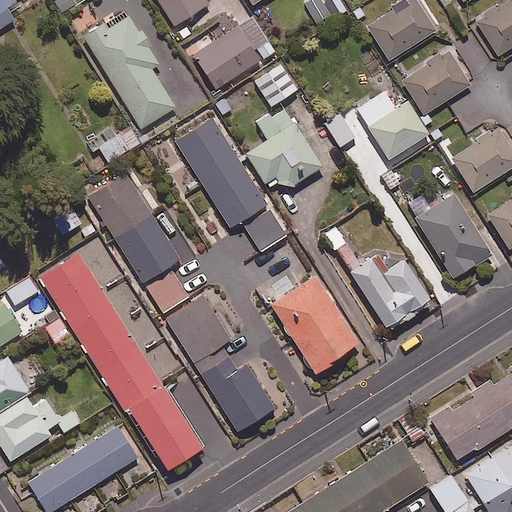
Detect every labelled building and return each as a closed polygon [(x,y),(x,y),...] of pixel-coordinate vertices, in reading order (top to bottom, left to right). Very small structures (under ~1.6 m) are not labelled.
[(0,0),(0,25),(14,17),(9,9),(18,4),(15,0),(0,0)] [(75,2),(73,0),(54,0),(61,11),(75,2)] [(158,0),(173,23),(207,2),(205,0),(158,0)] [(346,9),(340,0),(324,0),(334,16),(346,9)] [(407,0),(394,9),(387,0),(379,0),(368,8),(375,19),(366,25),(389,59),(436,28),(417,0),(407,0)] [(511,44),(511,0),(506,0),(474,21),(496,55),(511,44)] [(142,26),(137,29),(128,14),(107,28),(102,21),(81,35),(140,127),(175,105),(151,67),(158,62),(147,45),(152,42),(142,26)] [(259,58),(236,23),(192,52),(215,87),(259,58)] [(470,82),(448,49),(402,80),(424,113),(470,82)] [(296,87),(280,61),(254,78),(270,104),(296,87)] [(394,106),(383,89),(355,106),(387,157),(427,132),(407,98),(394,106)] [(286,233),(211,115),(174,139),(229,225),(240,219),(259,249),(286,233)] [(354,135),(342,115),(327,124),(340,144),(354,135)] [(292,119),(243,151),(266,187),(280,178),(287,187),(321,164),(292,119)] [(511,165),(511,148),(498,126),(450,156),(472,191),(511,165)] [(128,149),(119,133),(98,145),(107,161),(128,149)] [(179,256),(123,171),(81,198),(90,211),(95,207),(143,279),(179,256)] [(490,253),(453,190),(414,213),(451,276),(490,253)] [(81,222),(63,192),(43,203),(61,234),(81,222)] [(511,197),(488,212),(510,248),(511,246),(511,197)] [(360,264),(335,225),(324,232),(387,327),(430,299),(403,257),(382,271),(372,256),(360,264)] [(201,444),(77,251),(40,275),(163,468),(201,444)] [(188,295),(173,271),(146,288),(160,312),(188,295)] [(357,339),(314,274),(270,302),(313,368),(357,339)] [(37,289),(29,276),(7,290),(15,303),(37,289)] [(200,373),(229,355),(220,342),(230,336),(202,293),(165,317),(200,373)] [(0,342),(21,329),(3,301),(0,303),(0,342)] [(0,409),(25,393),(30,390),(6,354),(0,357),(0,409)] [(229,355),(200,373),(236,429),(273,405),(246,362),(237,368),(229,355)] [(511,363),(509,365),(511,370),(492,382),(489,377),(469,390),(472,394),(450,408),(447,404),(429,415),(457,459),(511,424),(511,363)] [(25,393),(0,409),(0,445),(9,459),(50,432),(46,426),(58,419),(44,398),(33,405),(25,393)] [(136,456),(117,425),(27,480),(47,511),(136,456)] [(377,511),(428,480),(400,438),(284,511),(377,511)] [(511,511),(511,442),(464,473),(488,511),(511,511)] [(474,511),(450,473),(428,487),(443,511),(474,511)]
